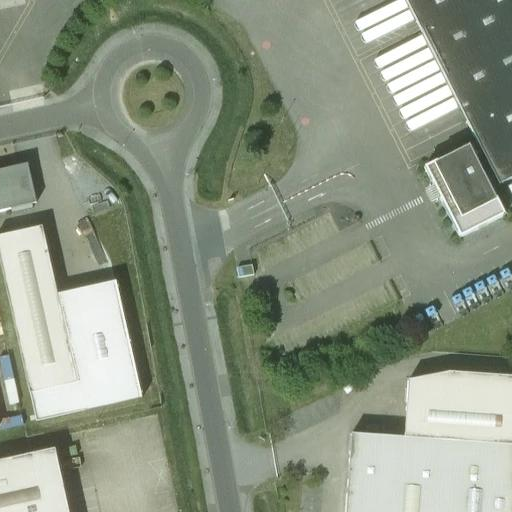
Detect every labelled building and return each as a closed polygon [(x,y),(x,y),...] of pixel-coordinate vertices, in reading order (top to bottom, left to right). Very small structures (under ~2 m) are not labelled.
[(511,0),(402,0),(475,143),(484,160),(492,176),(498,187),(511,179),(511,0)] [(484,160),(475,143),(424,169),(459,239),(504,217),(491,190),(498,187),(492,176),(485,180),(477,164),(484,160)] [(28,166),(0,172),(0,212),(36,205),(28,166)] [(100,258),(117,256),(113,219),(95,221),(100,258)] [(42,229),(0,237),(0,261),(29,394),(75,384),(42,229)] [(106,393),(140,387),(136,364),(102,370),(106,393)] [(404,440),(350,436),(345,511),(511,511),(511,378),(449,374),(407,382),(404,440)] [(62,511),(49,452),(0,463),(0,511),(62,511)]
